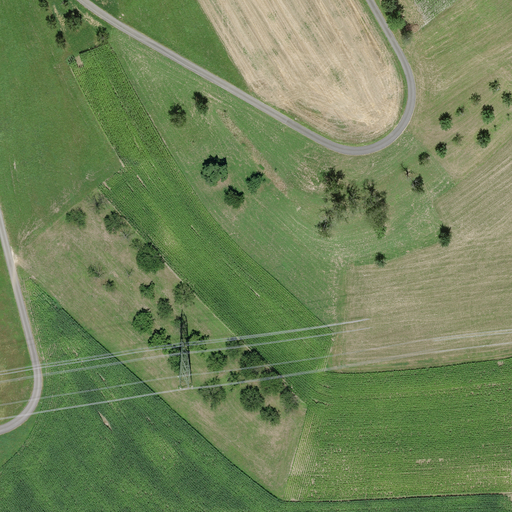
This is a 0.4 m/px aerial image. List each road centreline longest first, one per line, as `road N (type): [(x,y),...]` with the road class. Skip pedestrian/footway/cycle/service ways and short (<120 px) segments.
road 1 (track): [(78,0),(338,150),(371,150),(393,139),(409,114),(407,66),(369,0)]
road 2 (track): [(0,431),(23,419),(36,383),(0,226)]
